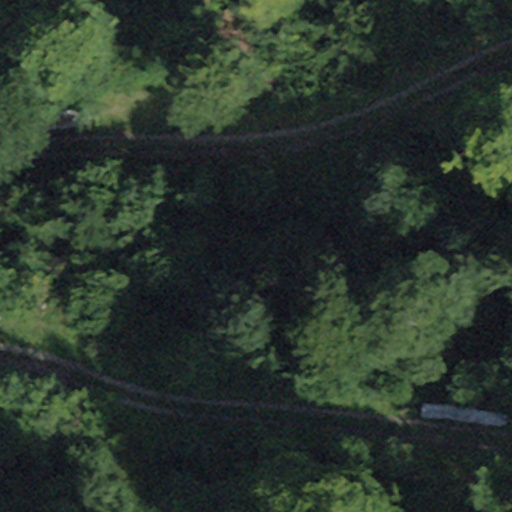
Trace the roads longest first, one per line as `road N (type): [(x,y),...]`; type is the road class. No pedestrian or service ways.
road 1 (track): [(511,50),(280,149),(164,121),(0,151)]
road 2 (track): [(0,340),(15,340),(152,419),(511,458)]
